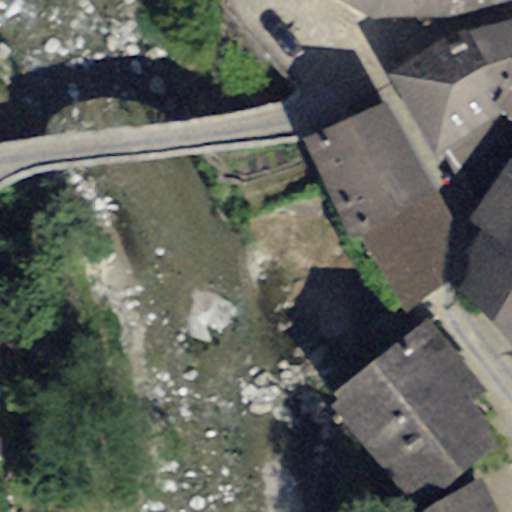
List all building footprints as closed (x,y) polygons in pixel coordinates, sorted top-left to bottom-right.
[(319,0),(372,30),(451,31),(455,0),(319,0)] [(511,0),(455,0),(451,31),(511,10),(511,0)] [(511,31),(464,47),(391,84),(435,170),(500,126),(511,135),(511,31)] [(361,124),(303,150),(349,251),(358,247),(403,326),(438,309),(450,227),(386,114),(361,124)] [(511,166),(468,232),(492,252),(457,295),(511,355),(511,166)] [(427,327),(331,408),(337,414),(329,421),(400,505),(421,486),(439,507),(470,480),(506,450),(474,412),(489,399),(427,327)] [(486,511),(477,494),(443,511),(486,511)]
